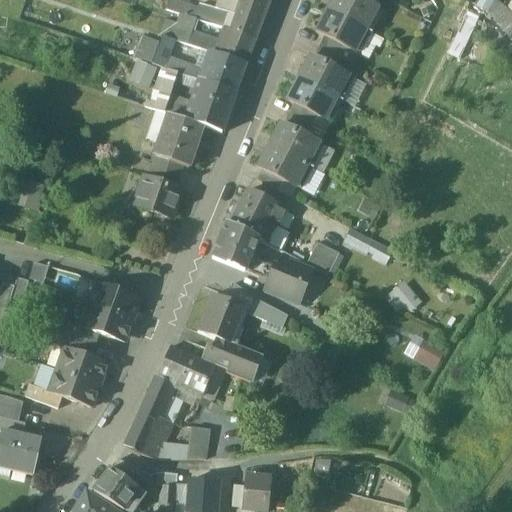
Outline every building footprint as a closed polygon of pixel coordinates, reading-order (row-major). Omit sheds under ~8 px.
[(198,9),(175,0),(170,0),(166,11),(184,17),(194,21),(198,9)] [(240,0),(201,0),(200,5),(217,11),(220,4),(237,10),(240,0)] [(233,21),(229,33),(255,42),(270,2),(264,0),(240,0),(237,10),(233,21)] [(359,0),(335,0),(329,12),(366,32),(377,9),(363,2),(359,0)] [(511,0),(503,7),(496,0),(480,0),(478,2),(504,30),(511,23),(511,0)] [(217,11),(200,5),(198,9),(194,21),(195,21),(229,33),(233,21),(225,18),(227,15),(217,11)] [(366,32),(329,12),(317,34),(324,38),(345,49),(355,54),(366,32)] [(468,12),(452,56),(462,59),(477,15),(468,12)] [(180,27),(167,22),(161,38),(186,46),(191,33),(195,21),(194,21),(184,17),(180,27)] [(225,45),(191,33),(186,46),(212,55),(220,58),(225,45)] [(255,42),(229,33),(225,45),(220,58),(246,66),(255,42)] [(160,44),(141,37),(132,59),(152,65),(156,54),(160,44)] [(345,49),(324,38),(319,48),(340,60),(345,49)] [(340,60),(319,48),(313,59),(334,70),(340,60)] [(207,71),(156,54),(152,65),(162,69),(162,70),(192,80),(203,83),(207,71)] [(220,58),(212,55),(207,71),(203,83),(236,94),(246,66),(220,58)] [(313,59),(311,58),(300,80),(337,100),(348,78),(334,70),(313,59)] [(192,80),(162,70),(160,76),(176,81),(190,85),(192,80)] [(176,81),(160,76),(154,88),(151,98),(168,104),(176,81)] [(337,100),(300,80),(288,102),(295,105),(319,118),(326,121),(337,100)] [(359,100),(366,86),(356,80),(348,94),(359,100)] [(236,94),(203,83),(188,123),(203,128),(222,134),(236,94)] [(151,98),(149,97),(148,102),(146,102),(144,109),(155,113),(169,117),(182,121),(186,110),(168,104),(151,98)] [(319,118),(295,105),(289,116),(310,127),(313,129),(319,118)] [(169,117),(155,113),(146,140),(159,145),(169,117)] [(310,127),(289,116),(284,126),(305,136),(310,127)] [(182,121),(169,117),(159,145),(154,158),(155,159),(182,168),(189,169),(203,128),(188,123),(182,121)] [(284,126),(282,125),(270,148),(307,167),(319,144),(305,136),(284,126)] [(307,167),(270,148),(259,169),(263,171),(284,182),(296,188),(307,167)] [(182,168),(155,159),(148,180),(175,189),(182,168)] [(284,182),(263,171),(257,182),(278,193),(284,182)] [(24,179),(15,204),(36,212),(46,187),(24,179)] [(148,180),(144,179),(135,207),(172,220),(181,192),(175,189),(148,180)] [(286,210),(248,191),(239,209),(276,228),(286,210)] [(276,228),(239,209),(230,227),(259,242),(267,246),(267,247),(279,253),(287,238),(286,234),(287,235),(287,234),(276,228)] [(149,231),(129,223),(120,244),(141,252),(149,231)] [(230,227),(226,225),(212,260),(245,274),(251,259),(252,259),(259,242),(230,227)] [(374,243),(352,232),(344,247),(366,258),(374,243)] [(339,256),(317,246),(306,267),(313,270),(328,277),(339,256)] [(284,255),(278,270),(275,269),(269,283),(265,293),(291,303),(298,287),(305,289),(313,270),(306,267),(284,255)] [(252,259),(251,259),(245,274),(269,283),(275,269),(252,259)] [(28,283),(17,280),(14,288),(10,303),(21,306),(28,283)] [(142,300),(97,284),(88,307),(134,323),(142,300)] [(14,288),(2,285),(0,293),(0,309),(7,312),(10,303),(14,288)] [(259,303),(233,285),(227,303),(244,310),(242,315),(266,324),(272,310),(259,303)] [(399,315),(416,303),(403,285),(386,296),(399,315)] [(227,303),(213,297),(198,334),(218,343),(235,350),(235,349),(243,331),(237,329),(242,315),(244,310),(227,303)] [(134,323),(88,307),(80,329),(100,336),(110,340),(111,336),(124,341),(128,339),(134,323)] [(100,336),(80,329),(69,325),(64,337),(86,344),(95,347),(100,336)] [(64,337),(53,332),(48,344),(63,349),(64,349),(82,356),(86,344),(64,337)] [(427,340),(415,358),(436,372),(448,354),(427,340)] [(235,350),(218,343),(213,353),(209,351),(203,363),(215,368),(215,369),(226,373),(225,376),(250,385),(261,358),(235,349),(235,350)] [(203,363),(170,348),(157,378),(173,386),(202,399),(215,369),(215,368),(203,363)] [(82,356),(64,349),(63,349),(55,372),(101,388),(108,368),(106,364),(82,356)] [(101,388),(55,372),(48,393),(47,394),(62,399),(90,409),(93,408),(101,388)] [(173,386),(157,378),(140,416),(157,423),(173,386)] [(62,399),(47,394),(48,393),(29,386),(24,399),(58,411),(62,399)] [(5,397),(0,396),(0,419),(17,424),(22,404),(5,397)] [(157,423),(140,416),(125,448),(142,457),(157,423)] [(17,424),(0,419),(0,432),(2,433),(15,436),(17,424)] [(157,423),(142,457),(155,462),(163,445),(170,429),(157,423)] [(210,431),(191,429),(189,449),(188,462),(206,461),(210,431)] [(15,436),(2,433),(0,442),(0,466),(11,469),(33,474),(40,442),(15,436)] [(189,449),(163,445),(155,462),(188,462),(189,449)] [(149,477),(117,461),(111,470),(139,491),(149,477)] [(11,469),(0,466),(0,476),(9,478),(11,469)] [(139,491),(111,470),(93,494),(121,511),(124,511),(130,504),(139,491)] [(177,476),(162,475),(157,476),(156,488),(161,489),(176,490),(177,476)] [(268,511),(271,481),(245,479),(244,488),(242,510),(242,511),(250,511),(268,511)] [(189,482),(188,491),(186,511),(218,511),(221,485),(189,482)] [(244,488),(233,487),(231,508),(242,510),(244,488)] [(173,511),(176,490),(161,489),(159,511),(173,511)] [(176,490),(173,511),(186,511),(188,491),(176,490)] [(139,491),(130,504),(137,508),(146,496),(139,491)] [(110,511),(85,494),(73,511),(110,511)]
